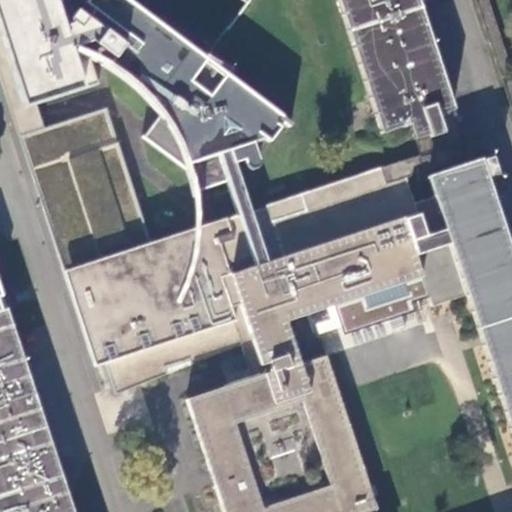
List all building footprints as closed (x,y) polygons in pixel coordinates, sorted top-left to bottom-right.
[(0,0),(0,40),(22,108),(33,104),(83,88),(84,88),(70,46),(72,45),(89,40),(106,52),(114,57),(125,45),(89,17),(77,9),(69,20),(74,23),(64,26),(55,0),(0,0)] [(220,154),(240,214),(245,212),(250,211),(237,167),(247,164),(248,169),(249,172),(251,174),(253,175),(256,174),(259,173),(260,171),(261,168),(260,161),(254,142),(255,142),(263,140),(271,146),(289,121),(238,83),(206,59),(126,0),(87,0),(85,3),(94,9),(89,17),(125,45),(114,57),(108,65),(125,77),(141,90),(153,101),(160,113),(152,123),(142,135),(188,168),(191,162),(220,154)] [(250,0),(206,59),(238,83),(299,2),(296,0),(250,0)] [(336,0),(380,134),(409,125),(414,139),(421,137),(428,134),(429,137),(442,133),(437,116),(453,110),(416,0),(336,0)] [(474,0),(511,115),(511,76),(487,0),(474,0)] [(22,108),(0,40),(0,75),(64,271),(76,267),(22,108)] [(33,104),(22,108),(76,267),(150,244),(105,107),(40,128),(33,104)] [(429,137),(428,134),(421,137),(414,139),(419,155),(422,164),(425,173),(445,166),(446,171),(452,168),(457,167),(456,163),(490,152),(487,143),(484,135),(433,151),(429,137)] [(435,196),(446,228),(466,293),(480,336),(481,340),(483,345),(511,434),(511,256),(486,176),(497,172),(492,158),(483,161),(482,159),(457,167),(452,168),(446,171),(428,177),(435,196)] [(252,230),(262,261),(400,216),(408,240),(446,228),(435,196),(413,203),(405,179),(266,225),(252,230)] [(432,304),(466,293),(446,228),(408,240),(400,216),(262,261),(252,230),(266,225),(263,213),(262,207),(250,211),(245,212),(240,214),(228,218),(209,225),(190,231),(191,235),(195,249),(193,260),(189,272),(180,295),(234,319),(243,343),(252,370),(254,375),(317,356),(303,314),(310,312),(323,307),(336,303),(340,302),(351,298),(418,277),(424,297),(429,295),(432,304)] [(75,273),(103,363),(115,394),(165,374),(164,368),(189,360),(190,364),(243,343),(234,319),(180,295),(189,272),(193,260),(195,249),(191,235),(190,231),(150,244),(76,267),(75,273)] [(76,267),(64,271),(93,366),(98,364),(103,363),(75,273),(76,267)] [(0,511),(72,511),(67,495),(55,458),(51,447),(15,335),(6,309),(3,300),(0,292),(0,290),(0,511)] [(317,332),(310,312),(303,314),(317,356),(324,354),(317,332)] [(185,398),(222,510),(222,511),(367,511),(377,509),(324,354),(317,356),(254,375),(185,398)]
